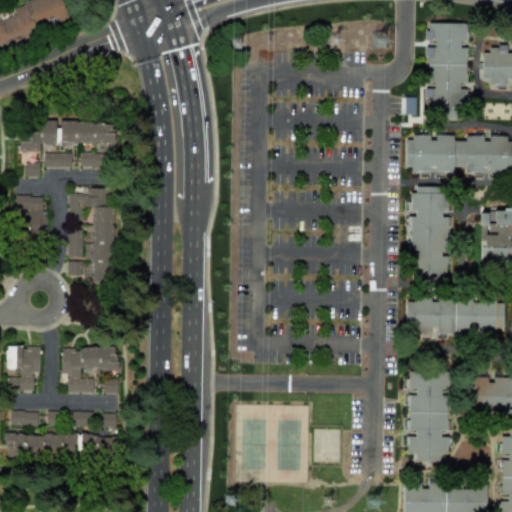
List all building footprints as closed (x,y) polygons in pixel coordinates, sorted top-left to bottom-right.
[(0,19),(0,44),(68,24),(60,0),(29,0),(11,6),(14,15),(0,19)] [(463,118),(463,86),(464,86),(465,23),(424,23),(424,40),(432,40),(432,47),(424,47),(424,85),(424,109),(435,110),(434,117),(463,118)] [(511,46),(507,46),(487,46),(487,53),(481,53),(480,79),(486,79),(486,84),(504,85),(504,84),(511,83),(511,46)] [(112,144),(113,121),(56,121),(56,120),(37,120),(37,132),(28,132),(28,142),(18,142),(18,151),(38,151),(38,143),(112,144)] [(510,173),(511,142),(511,138),(487,137),(487,138),(464,136),(464,141),(451,140),(452,136),(431,134),(430,138),(405,136),(402,166),(410,166),(409,172),(427,174),(427,170),(451,172),(451,166),(464,167),(463,172),(483,173),(483,171),(510,173)] [(69,153),(42,152),(42,167),(69,168),(69,153)] [(78,167),(104,167),(104,153),(79,153),(78,167)] [(37,177),(37,162),(24,162),(24,176),(37,177)] [(409,281),(445,281),(444,256),(443,210),(444,210),(444,186),(410,187),(410,210),(412,210),(413,216),(408,216),(409,281)] [(46,210),(40,210),(40,196),(15,196),(14,238),(45,239),(46,210)] [(481,267),(511,265),(511,209),(478,211),(479,240),(480,241),(481,267)] [(80,229),(66,228),(66,256),(80,256),(80,229)] [(79,275),(80,261),(65,261),(65,274),(79,275)] [(404,335),(431,335),(431,332),(501,333),(501,303),(494,303),(494,298),(429,298),(429,296),(413,296),(413,302),(404,302),(404,335)] [(38,347),(19,347),(19,346),(4,346),(4,369),(18,369),(18,377),(5,377),(5,390),(31,390),(31,372),(38,372),(38,347)] [(62,393),(91,393),(91,378),(78,378),(78,369),(115,369),(115,347),(62,347),(62,393)] [(446,373),(404,371),(403,388),(413,389),(413,395),(405,395),(403,429),(413,429),(413,436),(404,436),(403,454),(413,454),(412,461),(438,462),(438,453),(446,453),(446,437),(439,436),(439,430),(444,430),(446,397),(439,397),(440,388),(445,388),(446,373)] [(511,377),(488,378),(488,377),(468,377),(468,413),(511,412),(511,377)] [(102,379),(102,393),(115,393),(116,380),(102,379)] [(8,425),(36,426),(36,411),(9,411),(8,425)] [(511,511),(511,428),(506,428),(506,436),(498,436),(498,453),(505,453),(505,460),(499,460),(498,498),(496,498),(495,511),(511,511)] [(483,511),(485,487),(419,484),(419,485),(402,484),(400,511),(483,511)]
